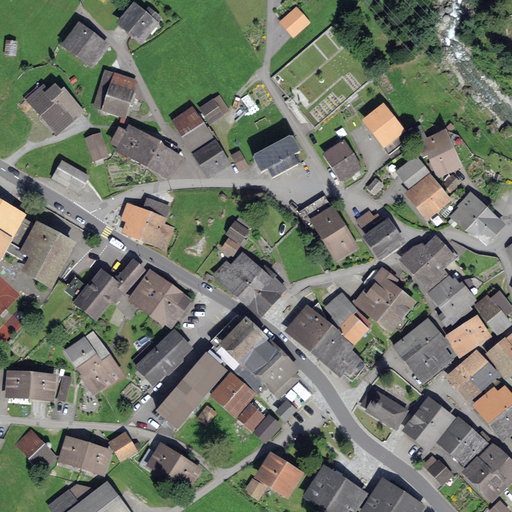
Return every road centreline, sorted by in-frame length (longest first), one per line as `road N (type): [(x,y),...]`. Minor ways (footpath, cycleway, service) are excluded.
road 1 (residential): [(222,478),(174,440),(0,420)]
road 2 (primary): [(263,326),(82,216)]
road 3 (residential): [(329,191),(265,75),(268,0)]
road 4 (residential): [(406,246),(374,267),(300,286),(263,326)]
road 5 (residential): [(189,182),(178,144),(114,32)]
road 6 (residential): [(329,191),(189,182)]
road 7 (residential): [(337,409),(222,478)]
